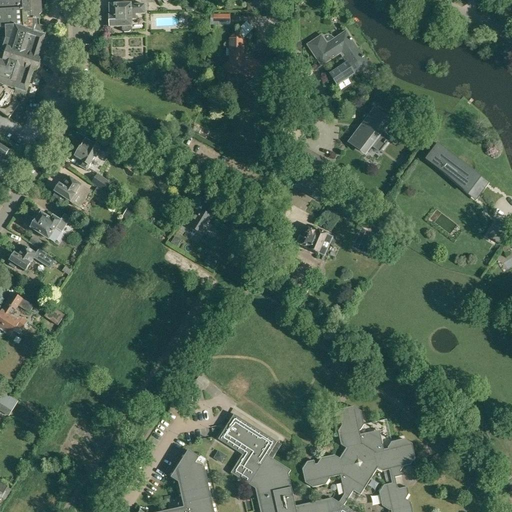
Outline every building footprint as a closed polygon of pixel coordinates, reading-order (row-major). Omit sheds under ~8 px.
[(0,0),(0,112),(9,118),(20,103),(16,100),(18,95),(24,97),(31,72),(37,74),(41,60),(36,58),(46,28),(39,25),(39,16),(42,13),(41,0),(0,0)] [(122,31),(124,33),(129,33),(131,31),(131,27),(132,27),(132,20),(136,20),(136,15),(145,14),(145,4),(109,5),(110,17),(109,17),(109,18),(107,18),(105,20),(106,25),(108,27),(110,27),(110,28),(122,28),(122,31)] [(230,14),(210,14),(210,25),(230,25),(230,14)] [(340,53),(343,57),(357,48),(346,31),(327,44),(321,35),(307,45),(321,66),(340,53)] [(246,77),(252,77),(262,67),(255,61),(243,61),(243,39),(237,32),(230,39),(223,45),(230,52),(230,61),(224,67),(230,73),(243,74),(246,77)] [(335,87),(337,85),(341,91),(351,84),(347,78),(368,64),(357,48),(343,57),(345,61),(329,72),(335,87)] [(300,107),(317,109),(318,96),(301,93),(300,107)] [(379,152),(390,138),(381,131),(389,121),(374,110),(361,127),(362,127),(351,142),(364,153),(370,145),(379,152)] [(70,139),(77,131),(71,125),(64,134),(70,139)] [(105,154),(110,145),(99,139),(96,145),(85,139),(81,148),(80,147),(79,149),(75,149),(74,152),(75,156),(74,157),(82,161),(81,162),(82,162),(79,166),(87,171),(89,166),(99,150),(105,154)] [(25,152),(29,146),(22,142),(19,148),(25,152)] [(437,143),(434,147),(425,160),(477,199),(485,188),(477,183),(482,177),(458,159),(455,162),(449,157),(451,154),(437,143)] [(0,159),(2,157),(4,158),(9,151),(0,145),(0,159)] [(331,162),(305,148),(297,162),(323,176),(331,162)] [(91,183),(97,187),(106,194),(113,185),(97,174),(91,183)] [(61,196),(79,208),(90,190),(69,177),(63,186),(60,184),(54,192),(55,192),(53,196),(58,200),(61,196)] [(313,196),(321,200),(326,189),(318,185),(313,196)] [(93,192),(102,198),(105,194),(103,192),(97,188),(93,192)] [(136,207),(129,204),(127,208),(134,212),(136,207)] [(182,224),(189,228),(189,227),(201,234),(212,217),(203,212),(206,208),(199,204),(194,212),(190,210),(182,224)] [(126,209),(121,217),(128,221),(133,214),(126,209)] [(64,214),(60,221),(48,213),(46,216),(41,213),(36,220),(33,218),(31,218),(27,224),(28,226),(31,228),(49,240),(56,229),(61,233),(71,219),(64,214)] [(488,237),(500,245),(511,228),(499,220),(488,237)] [(319,255),(325,257),(326,255),(328,256),(335,241),(333,240),(333,237),(328,234),(318,230),(317,234),(307,229),(305,235),(304,239),(299,237),(296,244),(301,246),(301,247),(308,250),(308,251),(318,255),(319,255)] [(29,243),(39,249),(41,251),(46,245),(33,237),(29,243)] [(24,247),(18,256),(15,254),(10,261),(8,265),(15,268),(17,265),(26,271),(31,264),(30,264),(34,258),(50,269),(56,260),(41,251),(39,249),(36,254),(24,247)] [(203,263),(212,269),(217,261),(208,255),(203,263)] [(6,334),(11,336),(16,327),(22,331),(27,322),(22,318),(22,319),(14,313),(18,306),(29,313),(34,306),(13,293),(0,312),(0,334),(0,335),(6,334)] [(44,316),(58,325),(64,316),(51,306),(44,316)] [(199,377),(194,384),(200,389),(205,382),(199,377)] [(0,411),(8,416),(14,407),(0,398),(0,411)] [(218,440),(242,455),(230,473),(255,489),(260,511),(412,511),(410,502),(405,499),(409,494),(407,487),(399,489),(397,488),(395,478),(401,476),(400,471),(403,466),(410,465),(415,457),(412,444),(404,439),(391,442),(387,448),(388,449),(384,450),(382,441),(369,433),(360,435),(359,431),(360,431),(364,425),(361,412),(353,407),(340,410),(335,417),(337,424),(341,424),(341,426),(338,432),(340,445),(346,448),(339,459),(334,455),(321,458),(317,464),(315,465),(314,461),(307,462),(302,469),(305,483),(312,488),(326,485),(329,479),(329,478),(340,476),(344,494),(338,503),(332,498),(296,506),(288,474),(290,471),(272,459),(281,445),(234,415),(218,440)] [(214,511),(204,467),(202,467),(196,463),(199,457),(188,450),(171,478),(178,483),(184,507),(162,511),(142,511),(140,511),(139,511),(214,511)]
